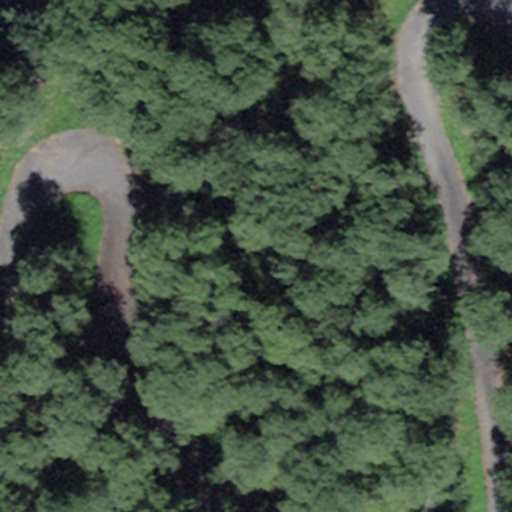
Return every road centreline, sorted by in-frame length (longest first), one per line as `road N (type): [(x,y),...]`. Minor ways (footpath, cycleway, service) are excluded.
road 1 (unclassified): [(0,323),(4,250),(46,171),(86,156),(124,168),(142,196),(174,379),(252,511)]
road 2 (unclassified): [(505,511),(500,380),(407,58),(415,30),(441,0)]
